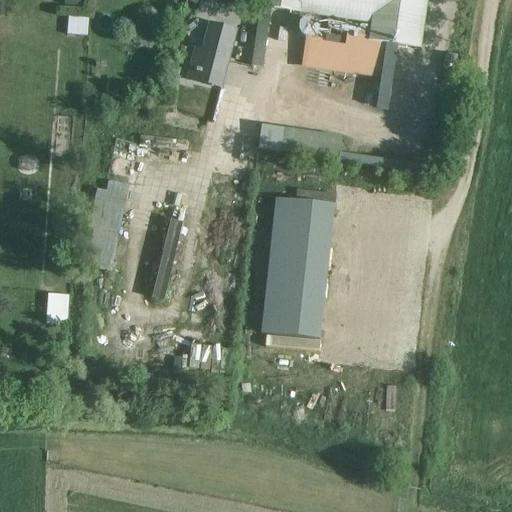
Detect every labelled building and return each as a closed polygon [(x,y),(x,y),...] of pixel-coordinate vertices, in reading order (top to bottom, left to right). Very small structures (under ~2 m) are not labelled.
[(260,0),(260,9),(371,26),(369,43),(420,51),(427,0),(260,0)] [(456,57),(445,56),(444,67),(455,69),(456,57)] [(20,161),(19,164),(19,168),(22,171),(25,172),(29,173),(32,172),(35,170),(37,166),(36,162),(34,159),(30,158),(27,158),(23,158),(20,161)] [(101,193),(90,191),(81,266),(111,270),(122,186),(103,183),(101,193)] [(334,207),(275,200),(260,336),(319,342),(334,207)]
